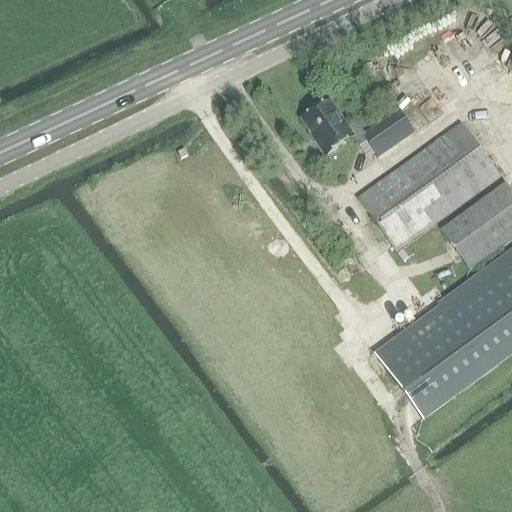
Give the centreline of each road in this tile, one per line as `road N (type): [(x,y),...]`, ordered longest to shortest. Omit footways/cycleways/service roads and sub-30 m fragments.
road 1 (unclassified): [(0,187),(399,0)]
road 2 (track): [(329,288),(25,511)]
road 3 (primary): [(0,151),(329,0)]
